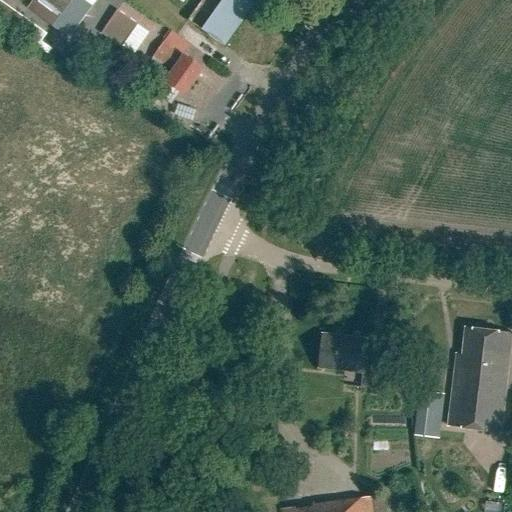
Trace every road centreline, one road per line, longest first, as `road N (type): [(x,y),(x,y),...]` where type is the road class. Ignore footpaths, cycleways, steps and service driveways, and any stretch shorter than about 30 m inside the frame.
road 1 (unclassified): [(511,286),(300,262),(203,224)]
road 2 (secondary): [(81,511),(203,224)]
road 3 (secondary): [(203,224),(287,82),(349,0)]
